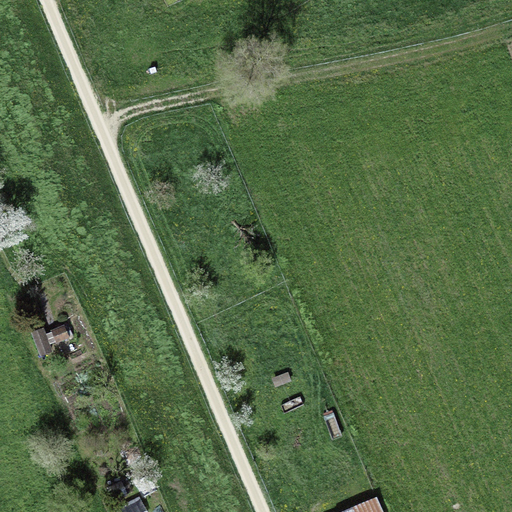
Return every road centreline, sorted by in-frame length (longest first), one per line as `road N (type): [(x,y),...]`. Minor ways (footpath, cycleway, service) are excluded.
road 1 (track): [(265,511),(45,0)]
road 2 (track): [(104,138),(128,114),(159,104),(511,33)]
